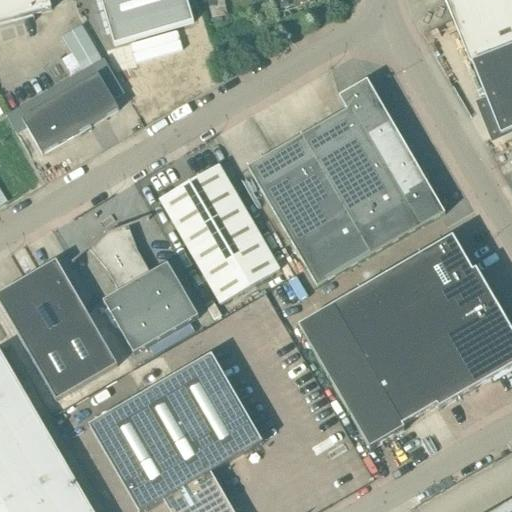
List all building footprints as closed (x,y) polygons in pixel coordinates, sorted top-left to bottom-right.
[(0,0),(0,26),(53,11),(49,0),(0,0)] [(101,0),(115,47),(145,100),(206,64),(195,24),(187,0),(101,0)] [(511,0),(444,0),(471,65),(472,64),(486,99),(501,137),(511,132),(511,0)] [(72,79),(103,62),(83,26),(63,38),(72,55),(62,61),(72,79)] [(22,121),(43,157),(119,112),(99,77),(22,121)] [(339,98),(347,112),(247,169),(316,289),(444,216),(367,82),(339,98)] [(279,271),(219,166),(159,200),(219,305),(279,271)] [(0,208),(8,204),(0,190),(0,208)] [(166,265),(150,275),(136,251),(127,227),(128,226),(127,225),(105,233),(87,249),(88,250),(88,249),(105,269),(119,293),(102,302),(133,355),(197,318),(166,265)] [(403,431),(401,427),(436,408),(437,411),(511,368),(511,336),(475,272),(472,274),(452,239),(296,329),(366,452),(403,431)] [(0,295),(0,304),(57,403),(118,368),(57,263),(0,295)] [(92,511),(0,351),(0,511),(92,511)] [(261,444),(210,355),(87,426),(136,511),(141,511),(164,499),(171,511),(228,511),(207,475),(261,444)] [(511,511),(511,503),(496,511),(511,511)]
